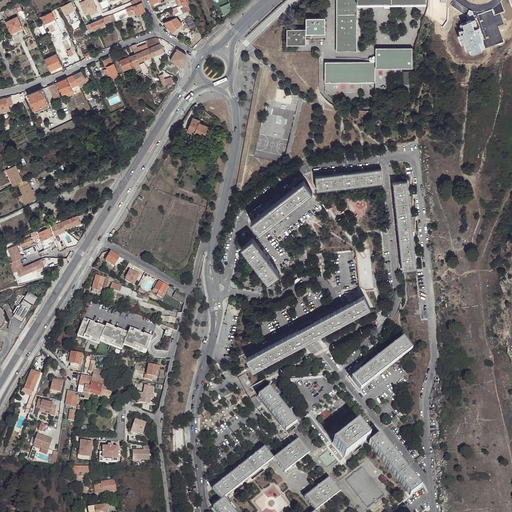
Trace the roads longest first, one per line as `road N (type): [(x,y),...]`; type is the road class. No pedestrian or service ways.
road 1 (residential): [(384,158),(407,155),(416,170),(436,354),(426,406),(431,484)]
road 2 (residential): [(384,158),(399,295),(392,315),(341,375)]
road 3 (unclassified): [(168,511),(158,416),(189,291)]
road 4 (secondary): [(195,67),(92,234)]
road 5 (secondary): [(0,403),(99,239)]
road 6 (secondary): [(99,239),(180,106),(206,84)]
road 7 (residential): [(212,337),(194,419),(205,511)]
road 8 (secondary): [(92,234),(0,383)]
road 9 (residential): [(158,30),(56,77),(0,92)]
road 10 (residential): [(240,224),(307,167),(384,158)]
road 11 (residential): [(232,96),(236,145),(213,241)]
road 12 (residential): [(341,375),(431,484)]
